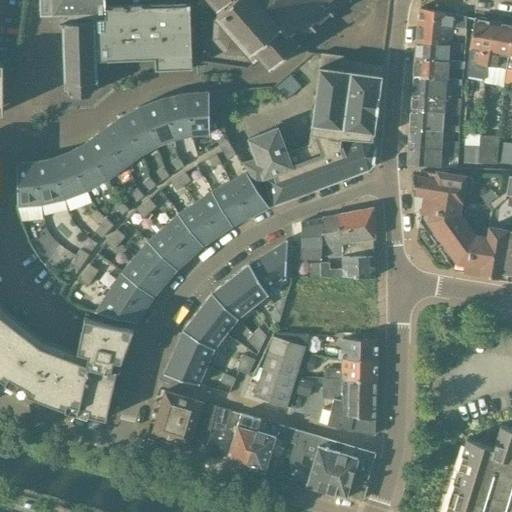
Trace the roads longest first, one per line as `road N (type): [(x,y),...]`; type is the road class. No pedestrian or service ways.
road 1 (residential): [(154,330),(192,273),(225,245),(312,203),(392,186)]
road 2 (residential): [(154,330),(76,311),(34,280),(13,237),(9,140)]
road 3 (residential): [(377,511),(400,412),(397,279)]
road 4 (residential): [(9,140),(73,135),(161,86),(223,81)]
road 5 (residential): [(338,511),(122,445)]
road 6 (residential): [(408,0),(392,186)]
road 7 (residential): [(9,140),(9,51),(22,0)]
road 8 (residential): [(122,445),(0,401)]
